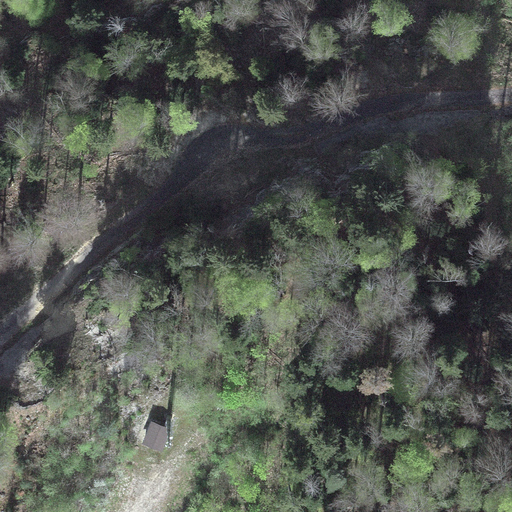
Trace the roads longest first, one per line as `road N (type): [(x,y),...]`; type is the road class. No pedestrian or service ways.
road 1 (track): [(511,95),(421,101),(263,133),(211,154),(0,334)]
road 2 (trunk): [(259,511),(257,0)]
